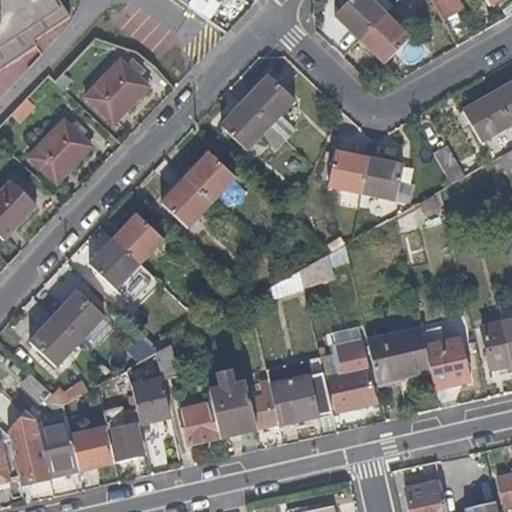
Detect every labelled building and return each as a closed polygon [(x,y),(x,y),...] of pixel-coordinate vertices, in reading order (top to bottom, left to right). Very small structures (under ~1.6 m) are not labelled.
[(0,0),(0,71),(34,49),(31,44),(69,19),(56,0),(0,0)] [(192,0),(172,0),(187,9),(192,0)] [(360,40),(392,6),(385,0),(373,0),(371,3),(368,0),(351,0),(335,17),(360,40)] [(459,8),(454,0),(430,0),(441,19),(459,8)] [(385,65),(409,39),(394,24),(403,15),(393,6),(392,6),(360,40),(385,65)] [(110,125),(146,89),(139,82),(144,76),(134,66),(127,72),(122,67),(87,104),(110,125)] [(69,86),(62,78),(54,87),(62,94),(69,86)] [(284,112),(294,102),(270,78),(246,103),(270,126),(284,112)] [(511,126),(511,86),(493,97),(511,127),(511,126)] [(511,127),(493,97),(463,115),(480,144),(511,127)] [(270,126),(246,103),(221,129),(246,152),(256,141),(270,126)] [(300,129),(284,112),(270,126),(287,142),(300,129)] [(272,157),(287,142),(270,126),(256,141),(272,157)] [(53,185),(88,150),(86,148),(81,143),(86,137),(76,128),(71,134),(64,128),(30,163),(53,185)] [(466,177),(449,146),(434,155),(451,186),(466,177)] [(361,195),(368,160),(334,153),(327,188),(361,195)] [(211,204),(235,178),(210,154),(185,180),(211,204)] [(395,203),(402,168),(368,160),(361,195),(395,203)] [(511,174),(511,160),(501,163),(504,176),(511,174)] [(211,204),(185,180),(161,206),(186,230),(211,204)] [(0,239),(2,242),(33,207),(29,204),(27,202),(32,196),(22,186),(17,192),(10,185),(7,188),(0,195),(0,239)] [(438,211),(431,197),(418,205),(426,218),(438,211)] [(162,241),(138,217),(114,243),(139,266),(162,241)] [(139,266),(114,243),(89,268),(114,291),(139,266)] [(304,294),(299,273),(288,279),(278,285),(281,299),(282,299),(304,294)] [(281,299),(278,285),(256,297),(258,305),(281,299)] [(103,318),(77,295),(54,319),(79,343),(103,318)] [(90,354),(114,329),(103,318),(79,343),(90,354)] [(79,343),(54,319),(29,346),(55,369),(79,343)] [(511,366),(511,322),(481,329),(491,371),(505,368),(511,366)] [(430,374),(424,348),(420,333),(367,344),(376,385),(397,382),(430,374)] [(471,383),(460,339),(424,348),(430,374),(434,393),(471,383)] [(175,380),(168,348),(159,352),(154,355),(161,383),(175,380)] [(375,405),(367,370),(353,373),(352,366),(340,369),(341,376),(328,379),(336,414),(375,405)] [(45,389),(25,371),(16,381),(35,399),(45,389)] [(130,390),(126,371),(115,377),(113,379),(117,397),(130,391),(130,390)] [(332,415),(322,373),(269,386),(270,390),(271,396),(278,427),(332,415)] [(399,389),(397,382),(376,385),(378,393),(399,389)] [(169,419),(161,383),(146,386),(141,387),(130,390),(130,391),(139,427),(169,419)] [(63,407),(90,392),(83,385),(68,399),(54,385),(47,392),(49,394),(59,403),(63,407)] [(256,431),(249,401),(245,385),(208,394),(210,405),(219,440),(256,431)] [(210,405),(208,394),(207,389),(199,391),(202,407),(210,405)] [(59,403),(49,394),(41,402),(51,411),(59,403)] [(278,427),(271,396),(266,397),(249,401),(256,431),(278,427)] [(56,414),(63,407),(59,403),(51,411),(54,413),(56,414)] [(219,440),(210,405),(202,407),(178,413),(185,448),(219,440)] [(142,458),(135,428),(126,429),(122,413),(102,418),(105,432),(106,434),(108,434),(115,466),(132,463),(132,460),(142,458)] [(78,473),(71,439),(67,422),(36,429),(48,479),(78,473)] [(48,479),(36,429),(10,434),(7,423),(0,424),(0,430),(8,437),(8,440),(19,487),(48,479)] [(113,465),(106,434),(105,432),(71,439),(78,473),(113,465)] [(511,507),(511,475),(497,479),(504,509),(511,507)] [(447,511),(440,481),(406,489),(410,511),(447,511)]
